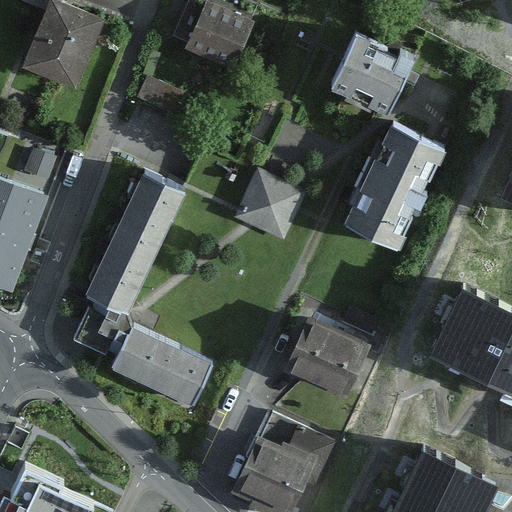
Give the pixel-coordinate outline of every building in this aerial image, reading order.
[(62,0),(20,0),(45,10),(22,69),(77,91),(104,21),(61,5),(62,0)] [(255,22),(249,19),(256,5),(246,0),(190,0),(174,35),(189,42),(186,48),(232,69),(255,22)] [(334,81),(388,106),(412,56),(358,31),(334,81)] [(174,115),(184,91),(149,76),(138,100),(174,115)] [(445,150),(390,124),(343,225),(398,250),(445,150)] [(25,170),(48,178),(56,157),(33,149),(25,170)] [(256,167),(234,216),(284,239),(307,189),(256,167)] [(511,171),(502,192),(511,196),(511,171)] [(114,369),(196,405),(215,361),(133,325),(129,316),(186,195),(142,175),(86,296),(96,301),(82,337),(120,354),(114,369)] [(0,284),(12,289),(47,197),(0,179),(0,284)] [(511,306),(464,283),(430,352),(511,391),(511,306)] [(344,318),(377,327),(382,311),(349,302),(344,318)] [(367,348),(360,345),(363,337),(307,313),(283,371),(339,395),(342,387),(350,390),(367,348)] [(316,485),(337,440),(274,411),(261,437),(257,435),(230,492),(273,511),(288,511),(304,479),(316,485)] [(425,445),(394,511),(483,511),(499,478),(425,445)] [(89,511),(94,503),(58,487),(62,479),(25,462),(11,493),(21,497),(13,511),(89,511)]
